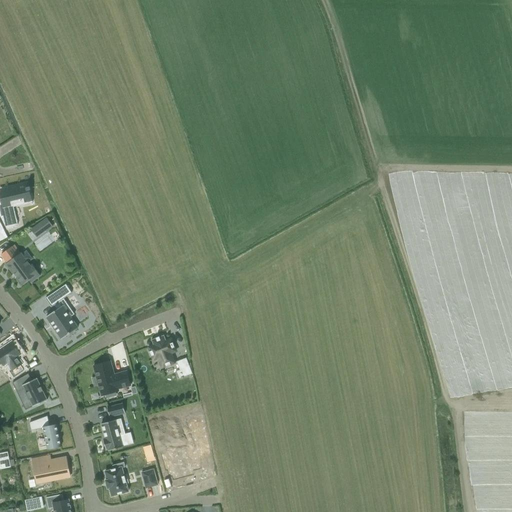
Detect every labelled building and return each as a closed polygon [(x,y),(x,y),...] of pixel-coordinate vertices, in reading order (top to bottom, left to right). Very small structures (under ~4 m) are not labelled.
[(0,194),(3,205),(0,205),(0,217),(7,231),(17,225),(9,208),(24,205),(23,202),(25,202),(24,198),(29,196),(28,190),(29,190),(29,187),(27,187),(26,183),(15,185),(16,189),(0,192),(0,194)] [(46,219),(31,230),(36,237),(46,230),(47,231),(52,227),(46,219)] [(17,251),(14,246),(0,255),(6,263),(4,264),(10,272),(11,271),(20,285),(27,281),(29,283),(39,276),(31,265),(29,266),(26,262),(30,259),(25,252),(21,255),(20,253),(17,255),(15,252),(17,251)] [(63,299),(71,293),(65,285),(45,298),(51,307),(53,306),(56,310),(46,317),(61,339),(77,328),(70,317),(74,315),(63,299)] [(164,335),(151,339),(153,345),(148,347),(153,359),(158,357),(161,367),(174,362),(170,353),(176,351),(171,338),(166,340),(164,335)] [(12,342),(0,349),(0,360),(3,366),(7,364),(11,370),(9,371),(13,377),(24,370),(20,365),(22,364),(17,357),(20,355),(16,348),(18,347),(14,342),(13,343),(12,342)] [(192,374),(186,358),(176,362),(179,370),(183,369),(186,376),(192,374)] [(93,366),(96,377),(91,379),(94,387),(98,386),(101,396),(118,391),(117,389),(130,386),(126,372),(114,375),(110,362),(93,366)] [(28,374),(12,383),(17,393),(24,389),(32,406),(25,410),(47,400),(47,399),(46,399),(37,379),(37,378),(31,381),(28,374)] [(125,413),(122,404),(107,408),(109,418),(125,413)] [(61,447),(56,425),(49,426),(47,416),(29,423),(31,431),(42,427),(47,449),(61,447)] [(119,420),(115,421),(115,420),(101,424),(105,439),(103,439),(106,450),(108,449),(108,451),(122,447),(119,436),(124,435),(119,420)] [(154,460),(150,446),(143,448),(147,462),(154,460)] [(15,466),(13,460),(9,461),(7,452),(0,453),(0,469),(10,468),(10,467),(15,466)] [(175,456),(166,459),(171,478),(173,477),(174,480),(192,476),(191,473),(198,470),(194,454),(176,459),(175,456)] [(31,459),(36,483),(69,477),(65,458),(50,461),(50,456),(31,459)] [(113,469),(104,472),(107,480),(105,481),(107,489),(109,488),(111,496),(128,492),(126,483),(128,483),(126,475),(124,475),(122,468),(125,467),(123,462),(112,466),(113,469)] [(153,470),(141,473),(145,488),(157,485),(153,470)] [(70,511),(68,500),(63,501),(62,494),(46,498),(48,509),(53,508),(54,511),(70,511)] [(30,499),(24,500),(26,511),(32,510),(30,499)]
